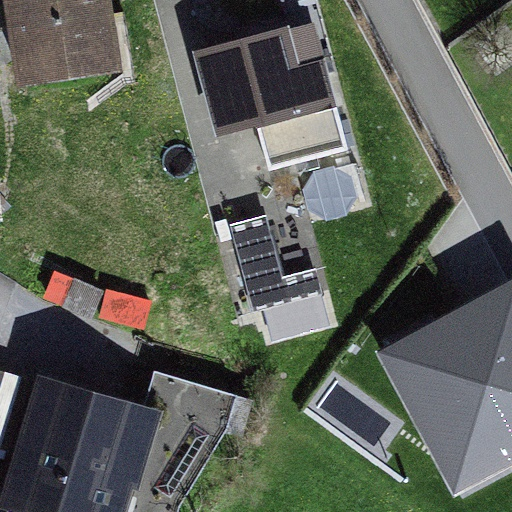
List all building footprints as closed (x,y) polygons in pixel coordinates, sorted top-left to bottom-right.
[(112,0),(4,0),(18,79),(123,62),(112,0)] [(290,20),(196,45),(218,129),(258,118),(271,167),(350,146),(325,53),(300,59),(290,20)] [(281,276),(265,214),(232,223),(255,310),(324,292),(318,266),(281,276)] [(511,272),(377,344),(453,488),(511,457),(511,272)] [(147,398),(38,366),(0,500),(0,503),(28,511),(172,511),(226,428),(238,390),(156,365),(147,398)] [(0,457),(4,459),(29,375),(0,366),(0,457)]
